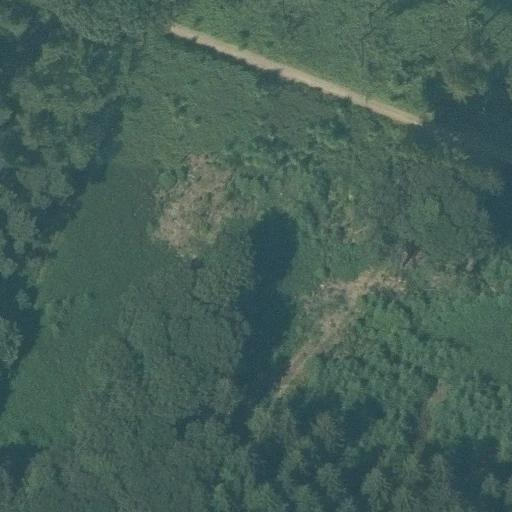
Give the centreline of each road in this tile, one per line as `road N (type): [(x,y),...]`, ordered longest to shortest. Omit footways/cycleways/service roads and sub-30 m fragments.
road 1 (track): [(511,127),(272,56),(140,3)]
road 2 (track): [(140,3),(0,366)]
